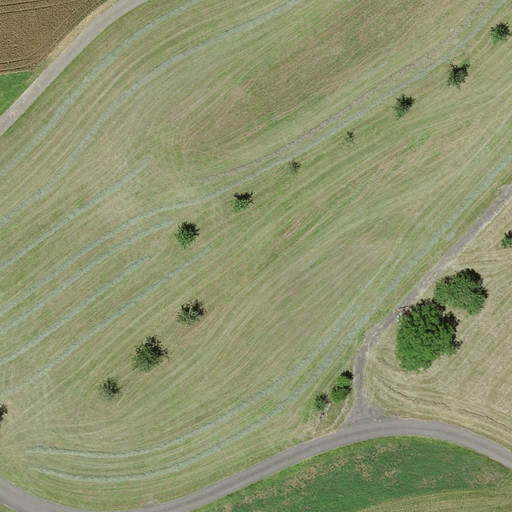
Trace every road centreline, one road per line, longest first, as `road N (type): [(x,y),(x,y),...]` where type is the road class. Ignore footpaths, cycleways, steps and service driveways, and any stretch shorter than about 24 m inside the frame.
road 1 (unclassified): [(174,511),(329,447),(413,428),(447,432),(511,462)]
road 2 (track): [(365,437),(358,361),(390,312),(511,182)]
road 3 (track): [(0,123),(105,14),(131,0)]
